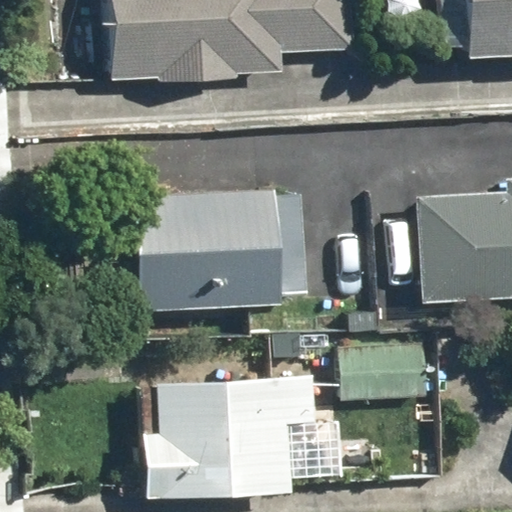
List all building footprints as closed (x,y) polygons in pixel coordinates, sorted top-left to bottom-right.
[(97,0),(101,74),(272,67),(271,47),(346,43),(344,0),(97,0)] [(511,0),(442,0),(445,53),(511,50),(511,0)] [(330,80),(257,79),(257,122),(330,122),(330,80)] [(413,296),(511,290),(511,172),(496,173),(497,189),(408,194),(413,296)] [(123,306),(267,299),(267,291),(294,290),(289,189),(260,190),(260,185),(117,191),(123,306)] [(331,398),(415,395),(413,340),(329,343),(331,398)] [(134,493),(277,485),(274,431),(303,429),(300,369),(141,378),(144,427),(130,427),(134,493)]
